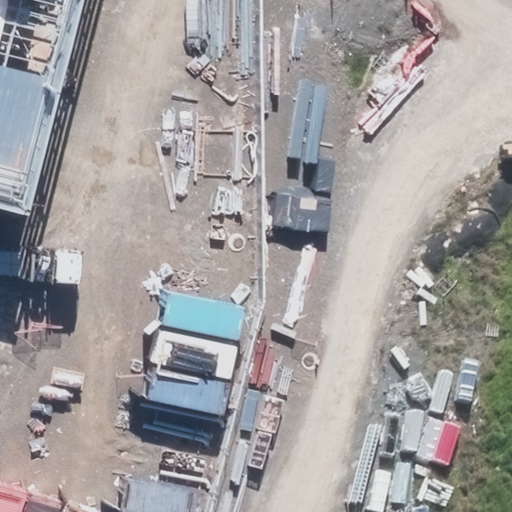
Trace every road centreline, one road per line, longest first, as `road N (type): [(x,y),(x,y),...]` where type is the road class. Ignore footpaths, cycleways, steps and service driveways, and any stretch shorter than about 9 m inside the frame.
road 1 (unknown): [(511,99),(463,102),(394,199),(324,471),(298,511)]
road 2 (unknown): [(164,0),(122,170),(21,388)]
